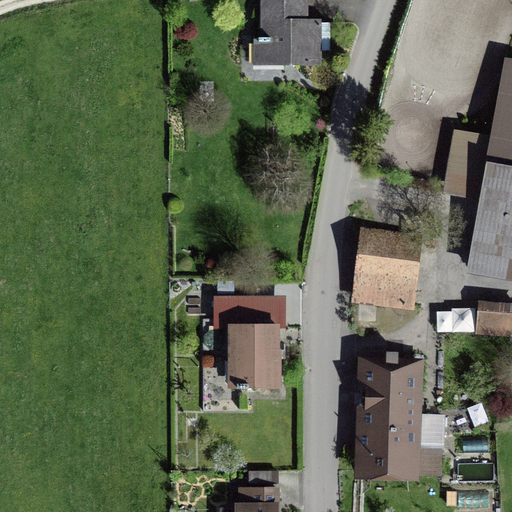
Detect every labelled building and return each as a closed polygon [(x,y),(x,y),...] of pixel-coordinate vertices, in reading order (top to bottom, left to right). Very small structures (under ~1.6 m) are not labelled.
[(329,50),(329,23),(304,22),(303,0),(264,0),(264,63),(317,63),(317,50),(329,50)] [(511,64),(507,64),(471,269),(511,276),(511,64)] [(407,306),(414,246),(365,239),(357,300),(407,306)] [(238,360),(238,384),(237,384),(237,388),(248,388),(248,386),(278,386),(278,358),(276,358),(276,326),(253,326),(253,298),(217,298),(217,326),(231,326),(231,360),(238,360)] [(511,307),(478,305),(476,332),(511,334),(511,307)] [(412,368),(369,366),(366,472),(440,475),(441,448),(410,447),(411,416),(416,416),(417,409),(411,409),(412,368)] [(247,489),(247,507),(220,508),(220,511),(273,511),(273,508),(276,508),(276,488),(247,489)]
